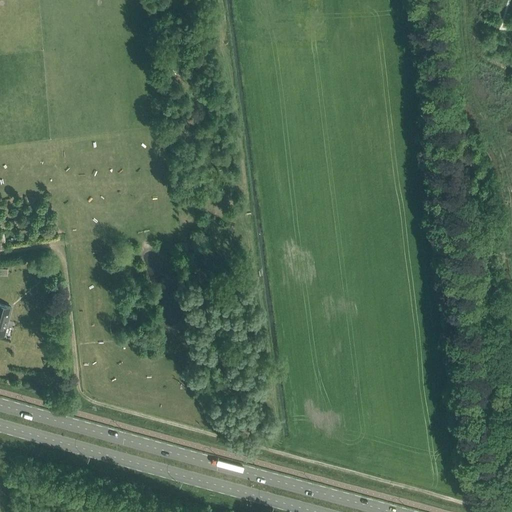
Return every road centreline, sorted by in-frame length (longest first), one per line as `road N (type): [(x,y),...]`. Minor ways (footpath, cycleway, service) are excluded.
road 1 (track): [(0,254),(61,243),(81,396),(480,511)]
road 2 (secondary): [(393,511),(0,405)]
road 3 (secondary): [(0,425),(314,511)]
